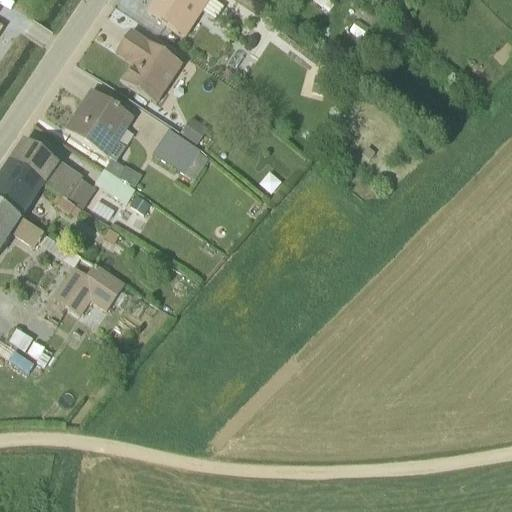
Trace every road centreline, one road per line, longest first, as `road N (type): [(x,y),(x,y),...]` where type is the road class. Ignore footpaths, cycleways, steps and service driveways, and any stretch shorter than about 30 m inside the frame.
road 1 (track): [(511,448),(354,469),(195,465),(66,441),(0,443)]
road 2 (residential): [(0,141),(94,0)]
